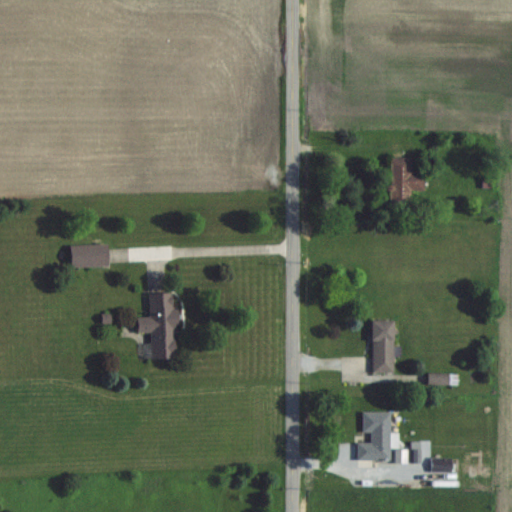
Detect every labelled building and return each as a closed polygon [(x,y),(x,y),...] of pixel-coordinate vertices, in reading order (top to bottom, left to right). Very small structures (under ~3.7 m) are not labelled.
[(424,191),(424,171),(411,171),(411,156),(389,156),(389,205),(405,205),(405,191),(424,191)] [(68,244),(68,266),(107,266),(107,244),(68,244)] [(175,358),(174,293),(147,293),(148,317),(135,317),(135,333),(150,333),(150,358),(175,358)] [(393,373),(392,320),(370,320),(370,373),(393,373)] [(450,384),(450,374),(427,374),(427,384),(450,384)] [(389,412),(361,412),(361,433),(369,433),(369,442),(356,442),(356,460),(389,460),(389,412)] [(429,470),(458,472),(459,458),(430,456),(429,470)]
